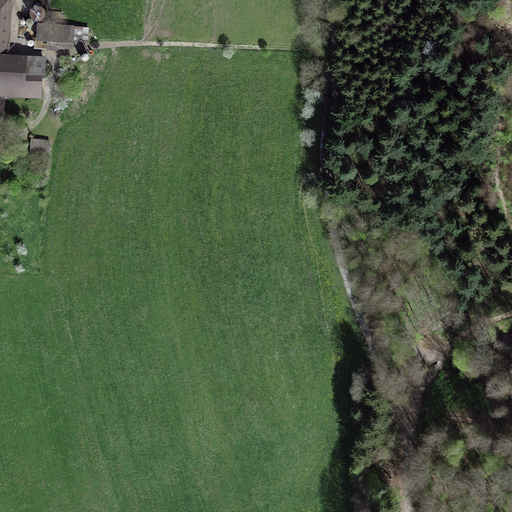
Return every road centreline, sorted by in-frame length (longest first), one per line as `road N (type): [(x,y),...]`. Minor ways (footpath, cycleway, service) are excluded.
road 1 (track): [(334,0),(322,187),(354,303),(405,411),(408,511)]
road 2 (track): [(0,133),(26,130),(43,112),(58,62),(88,46),(306,48),(331,67)]
road 3 (track): [(511,222),(496,145),(511,69)]
road 4 (track): [(405,411),(451,340),(511,313)]
